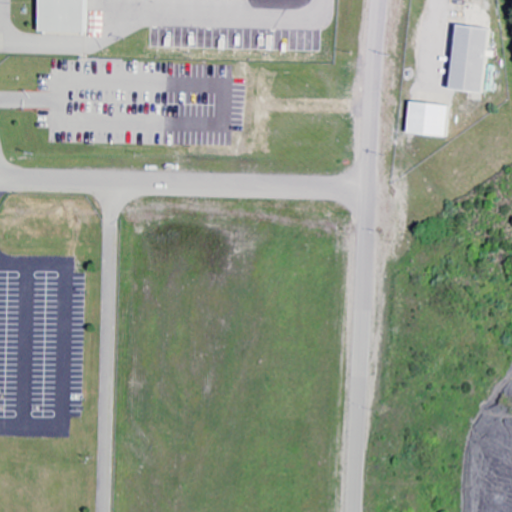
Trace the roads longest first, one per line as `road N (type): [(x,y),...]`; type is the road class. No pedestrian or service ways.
road 1 (residential): [(370,194),(0,185),(107,232),(110,188)]
road 2 (residential): [(358,511),(370,194)]
road 3 (residential): [(370,194),(382,0)]
